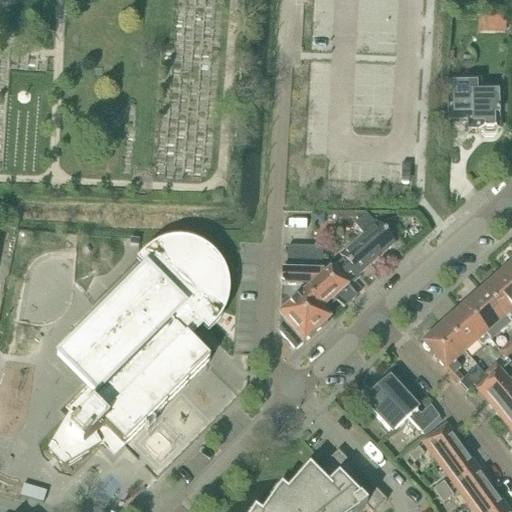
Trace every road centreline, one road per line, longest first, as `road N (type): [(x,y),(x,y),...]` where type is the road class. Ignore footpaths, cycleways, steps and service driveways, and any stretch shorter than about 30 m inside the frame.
road 1 (residential): [(296,392),(264,353),(287,0)]
road 2 (residential): [(511,471),(441,384),(373,321)]
road 3 (tertiary): [(373,321),(503,205)]
road 4 (tertiary): [(182,511),(296,392)]
